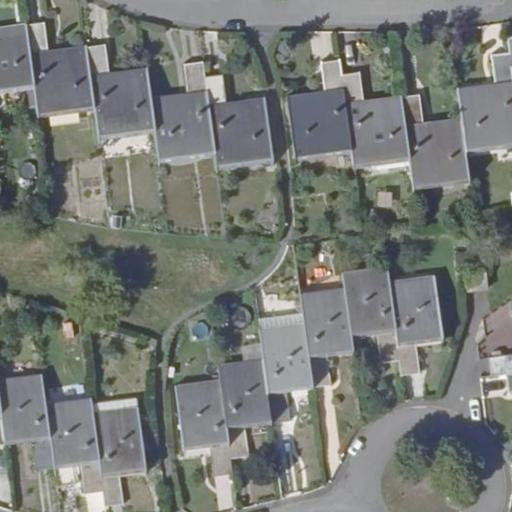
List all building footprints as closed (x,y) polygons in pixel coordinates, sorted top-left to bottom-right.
[(96,114),(87,45),(48,50),(44,21),(25,25),(35,93),(36,98),(39,122),(96,114)] [(25,25),(25,22),(0,25),(0,97),(35,93),(25,25)] [(157,136),(147,66),(110,71),(105,43),(87,45),(96,114),(100,144),(157,136)] [(511,51),(495,53),(499,83),(460,88),(464,118),(465,124),(469,156),(511,150),(511,51)] [(354,157),(341,59),(324,61),(328,89),(289,94),(297,164),(354,157)] [(216,156),(212,128),(205,75),(203,60),(185,62),(189,92),(152,95),(157,136),(161,165),(216,156)] [(412,164),(408,134),(403,96),(366,101),(363,71),(343,73),(354,157),(356,171),(374,169),(412,164)] [(276,165),(265,96),(227,102),(224,73),(205,75),(212,128),(216,156),(218,172),(276,165)] [(469,156),(464,118),(428,124),(424,93),(403,96),(408,134),(412,164),(413,171),(417,194),(473,187),(469,156)] [(412,164),(374,169),(375,176),(413,171),(412,164)] [(342,273),(387,266),(386,261),(342,268),(342,273)] [(401,364),(387,266),(342,273),(344,287),(351,342),(378,339),(382,367),(401,364)] [(484,289),(481,268),(462,272),(465,292),(484,289)] [(434,275),(389,281),(401,364),(402,376),(420,374),(416,348),(444,344),(434,275)] [(344,287),(300,293),(304,322),(313,388),(331,386),(328,359),(353,357),(351,342),(344,287)] [(511,372),(511,315),(511,316),(511,353),(489,357),(491,376),(505,374),(511,372)] [(304,322),(259,327),(263,357),(272,423),(290,421),(287,394),(313,392),(304,322)] [(263,357),(218,365),(219,380),(230,464),(249,461),(246,436),(273,433),(263,357)] [(46,402),(42,374),(0,380),(0,396),(6,445),(7,448),(35,445),(38,471),(55,469),(46,402)] [(232,474),(219,380),(175,385),(184,453),(210,450),(214,476),(232,474)] [(91,406),(90,398),(46,402),(55,469),(56,473),(83,470),(87,494),(103,491),(92,411),(91,406)] [(136,399),(91,406),(92,411),(138,405),(136,399)] [(138,405),(92,411),(103,491),(105,506),(123,504),(120,480),(147,476),(138,405)]
